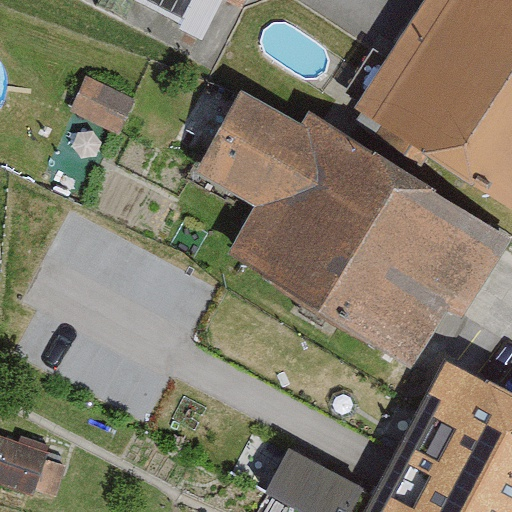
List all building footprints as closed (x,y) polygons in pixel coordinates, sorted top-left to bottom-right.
[(511,0),(424,0),(356,106),(511,207),(511,0)] [(511,259),(511,228),(321,108),(311,123),(254,88),(201,172),(258,207),(227,255),(433,384),(511,259)] [(511,511),(511,383),(468,362),(432,432),(413,422),(367,511),(511,511)] [(0,424),(0,473),(37,488),(53,445),(0,424)] [(289,443),(270,489),(326,511),(353,511),(368,475),(289,443)]
